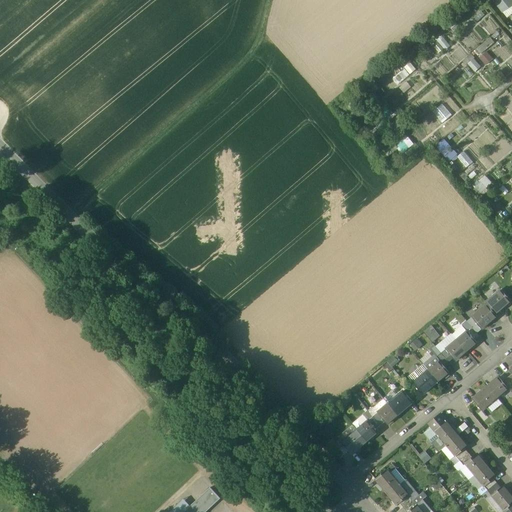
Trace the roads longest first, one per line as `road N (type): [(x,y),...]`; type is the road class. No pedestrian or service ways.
road 1 (residential): [(342,484),(245,374),(0,147)]
road 2 (track): [(70,216),(255,49),(269,0)]
road 3 (residential): [(449,397),(342,484)]
